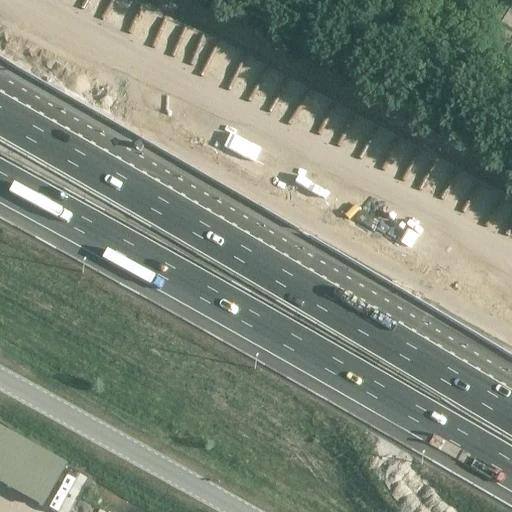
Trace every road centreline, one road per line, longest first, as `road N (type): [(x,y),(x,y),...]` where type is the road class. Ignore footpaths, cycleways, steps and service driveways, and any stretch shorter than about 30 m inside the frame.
road 1 (motorway): [(0,38),(251,190),(511,369)]
road 2 (motorway): [(0,151),(511,429)]
road 3 (motorway): [(0,194),(511,438)]
road 4 (motorway): [(511,271),(32,0)]
road 5 (unclassified): [(0,379),(238,511)]
